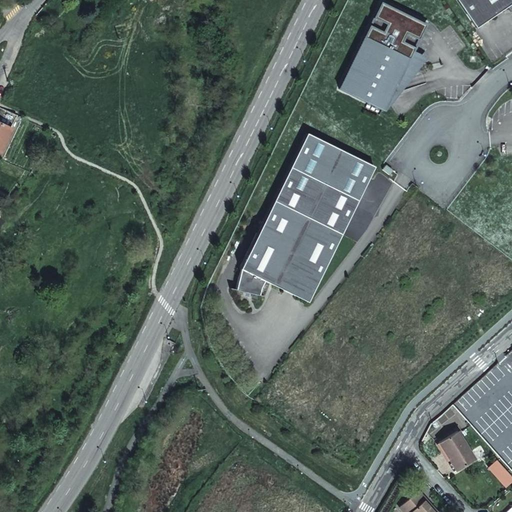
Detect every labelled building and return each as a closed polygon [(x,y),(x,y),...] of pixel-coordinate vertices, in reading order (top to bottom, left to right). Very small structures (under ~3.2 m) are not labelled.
[(511,0),(456,0),(475,27),(511,1),(511,0)] [(380,2),(338,88),(382,109),(390,94),(398,92),(395,81),(396,81),(412,49),(425,24),(380,2)] [(422,54),(412,49),(396,81),(395,81),(398,92),(422,54)] [(9,127),(0,122),(0,136),(4,139),(9,127)] [(261,287),(264,282),(307,301),(309,297),(375,164),(307,132),(240,268),(241,268),(236,289),(238,290),(259,295),(261,287)] [(393,170),(385,164),(382,169),(389,174),(393,170)] [(455,431),(437,442),(455,470),(473,459),(455,431)] [(432,511),(422,501),(425,498),(417,490),(398,506),(403,511),(432,511)] [(436,511),(437,511),(425,498),(422,501),(432,511),(436,511)]
